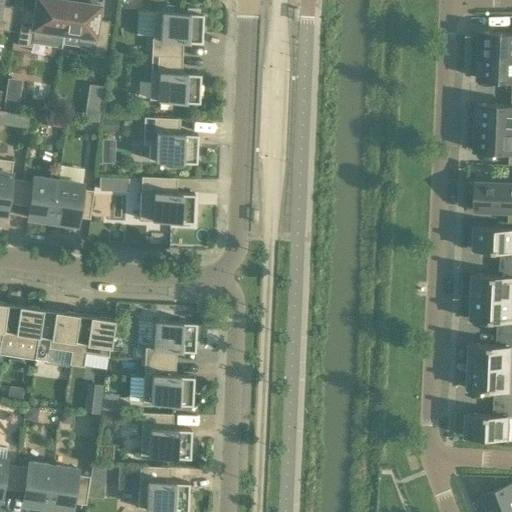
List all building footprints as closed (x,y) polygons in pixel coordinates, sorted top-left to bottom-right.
[(0,0),(0,29),(8,31),(12,6),(0,4),(0,0)] [(33,28),(63,32),(67,0),(35,0),(34,9),(22,7),(17,44),(30,46),(33,28)] [(67,0),(63,32),(61,43),(76,45),(91,53),(91,55),(104,57),(109,20),(97,18),(99,4),(83,2),(83,0),(67,0)] [(151,55),(176,56),(177,40),(201,41),(202,13),(198,13),(198,8),(186,7),(186,12),(153,11),(151,55)] [(479,54),(511,55),(511,31),(480,31),(479,54)] [(511,86),(511,92),(511,91),(511,55),(479,54),(478,78),(511,79),(511,86)] [(175,72),(176,56),(151,55),(149,99),(198,101),(199,73),(175,72)] [(477,102),(476,126),(511,127),(511,91),(511,92),(511,104),(477,102)] [(5,93),(3,107),(17,109),(19,95),(5,93)] [(87,102),(84,118),(98,121),(100,104),(87,102)] [(0,123),(9,125),(10,112),(6,112),(0,110),(0,123)] [(148,159),(195,161),(196,133),(173,132),(173,118),(143,116),(142,144),(149,144),(148,159)] [(103,117),(103,130),(118,131),(118,118),(103,117)] [(511,127),(476,126),(475,150),(509,151),(508,164),(511,163),(511,127)] [(12,160),(0,158),(0,213),(4,214),(6,202),(17,204),(21,179),(9,178),(12,160)] [(32,181),(21,179),(17,204),(29,205),(27,217),(51,221),(57,179),(33,175),(32,181)] [(189,220),(192,221),(194,193),(170,191),(171,177),(141,176),(139,218),(177,220),(177,225),(189,225),(189,220)] [(109,177),(99,177),(99,189),(108,189),(109,177)] [(57,179),(51,221),(76,224),(77,216),(89,218),(93,190),(81,188),(82,182),(57,179)] [(511,182),(476,181),(475,208),(508,210),(508,222),(511,221),(511,182)] [(499,262),(511,262),(511,227),(474,225),(473,249),(500,250),(499,262)] [(472,273),(471,296),(511,297),(511,262),(499,262),(499,274),(472,273)] [(497,319),(496,332),(511,332),(511,297),(471,296),(470,318),(497,319)] [(41,307),(5,302),(0,338),(0,340),(1,340),(2,330),(14,331),(12,342),(35,345),(41,307)] [(77,312),(41,307),(35,345),(36,345),(38,335),(49,337),(48,347),(71,350),(69,364),(77,312)] [(77,312),(69,364),(83,366),(85,353),(107,356),(113,318),(77,312)] [(144,347),(144,360),(169,361),(170,349),(193,350),(195,322),(153,320),(152,347),(144,347)] [(469,343),(468,365),(511,367),(511,366),(511,345),(511,332),(496,332),(496,344),(469,343)] [(169,361),(144,360),(142,401),(191,403),(192,375),(169,374),(169,361)] [(494,389),(493,401),(511,401),(511,367),(468,365),(467,388),(494,389)] [(88,405),(87,412),(99,413),(100,402),(94,401),(88,405)] [(511,416),(511,401),(493,401),(492,415),(466,414),(465,436),(507,438),(508,416),(511,416)] [(26,406),(25,417),(37,419),(38,408),(26,406)] [(61,411),(60,421),(70,423),(72,413),(61,411)] [(101,411),(100,424),(113,424),(114,411),(101,411)] [(166,427),(167,413),(141,412),(139,454),(189,456),(190,428),(166,427)] [(5,458),(0,457),(0,489),(0,487),(12,489),(15,465),(4,463),(5,458)] [(27,467),(15,465),(12,489),(23,490),(22,503),(46,506),(52,465),(28,461),(27,467)] [(52,465),(46,506),(70,510),(71,502),(85,504),(89,476),(75,474),(76,468),(52,465)] [(163,480),(164,466),(139,465),(137,507),(171,509),(170,511),(182,511),(183,509),(186,509),(187,481),(163,480)] [(488,511),(509,511),(511,511),(511,483),(510,484),(509,483),(481,494),(488,511)]
